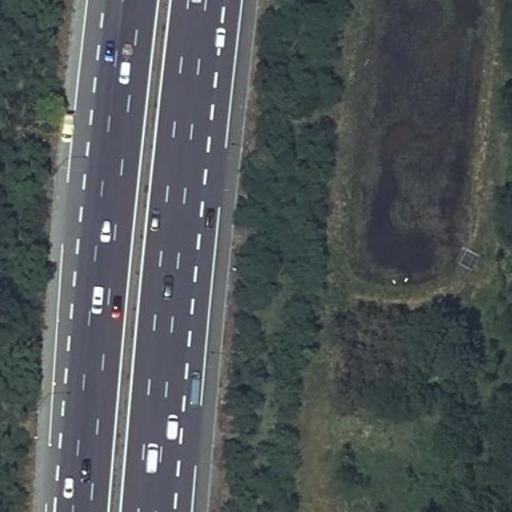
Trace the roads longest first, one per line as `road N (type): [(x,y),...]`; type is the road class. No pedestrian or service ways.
road 1 (motorway): [(132,0),(82,511)]
road 2 (motorway): [(157,511),(200,0)]
